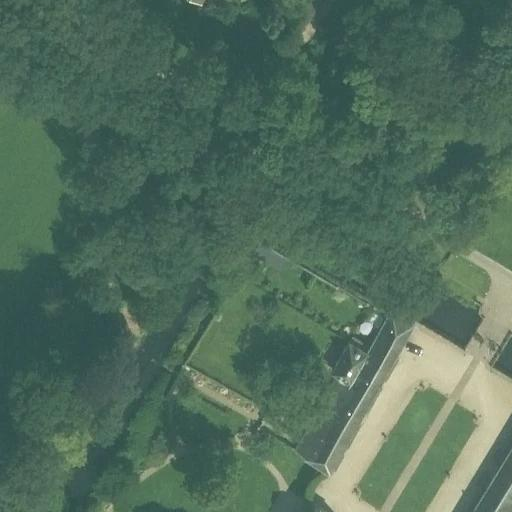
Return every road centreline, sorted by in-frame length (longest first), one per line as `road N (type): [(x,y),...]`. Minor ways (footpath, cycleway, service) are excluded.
road 1 (unclassified): [(511,279),(223,108)]
road 2 (track): [(223,108),(49,0)]
